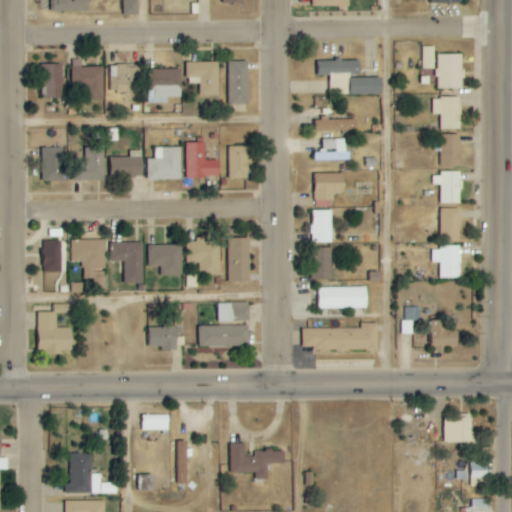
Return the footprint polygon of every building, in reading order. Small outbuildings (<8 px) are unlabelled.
[(51,0),(52,12),(88,11),(88,3),(93,3),(92,0),(51,0)] [(123,0),(124,15),(139,15),(138,0),(123,0)] [(435,47),(423,47),(422,69),(435,69),(435,47)] [(437,55),(437,89),(464,89),(463,54),(437,55)] [(81,67),(81,60),(72,60),(71,91),(85,92),(85,100),(103,100),(104,67),(81,67)] [(318,61),(318,76),(330,76),(360,75),(360,60),(318,61)] [(228,62),(229,104),(249,104),(248,61),(228,62)] [(218,96),(219,62),(186,62),(185,78),(199,78),(199,96),(218,96)] [(63,64),(42,64),(41,98),(62,98),(63,64)] [(110,91),(141,93),(142,66),(111,65),(110,91)] [(152,70),(153,90),(148,90),(148,103),(168,103),(168,98),(181,97),(181,69),(152,70)] [(350,95),(382,94),(381,78),(350,78),(350,95)] [(439,130),(461,130),(461,98),(433,98),(433,114),(439,114),(439,130)] [(358,130),(357,119),(316,120),(316,132),(358,130)] [(441,167),(461,166),(460,134),(441,135),(441,167)] [(351,160),(351,140),(322,141),(323,152),(313,152),(313,161),(351,160)] [(205,143),(186,143),(187,178),(219,178),(219,160),(205,160),(205,143)] [(43,182),(64,181),(63,147),(42,148),(43,182)] [(250,147),(228,147),(229,179),(250,179),(250,147)] [(104,148),(85,148),(85,158),(72,158),(73,181),(105,180),(104,148)] [(181,148),(155,148),(155,159),(147,159),(148,180),(181,180),(181,148)] [(130,158),(111,158),(111,177),(143,177),(142,151),(130,151),(130,158)] [(315,173),(315,207),(332,207),(332,193),(344,194),(344,174),(315,173)] [(460,173),(432,173),(433,185),(439,185),(439,204),(460,204),(460,173)] [(461,209),(441,209),(440,241),(460,241),(461,209)] [(331,243),(332,210),(312,210),(311,243),(331,243)] [(228,283),(250,283),(250,238),(229,238),(228,283)] [(105,240),(70,240),(71,262),(83,262),(83,278),(95,278),(95,269),(106,269),(105,240)] [(221,276),(220,240),(195,240),(195,242),(185,242),(186,264),(199,263),(199,276),(221,276)] [(61,273),(62,242),(43,241),(43,272),(61,273)] [(111,262),(124,262),(124,284),(144,284),(143,242),(111,243),(111,262)] [(182,245),(149,245),(149,267),(161,267),(161,275),(182,276),(182,245)] [(439,278),(460,279),(461,247),(432,247),(432,263),(439,263),(439,278)] [(331,280),(332,248),(313,248),(312,280),(331,280)] [(317,288),(318,309),(368,308),(368,287),(317,288)] [(218,322),(250,321),(250,303),(218,303),(218,322)] [(403,334),(413,334),(413,321),(420,321),(420,307),(402,308),(403,334)] [(150,328),(150,347),(162,347),(162,349),(184,348),(182,311),(174,311),(174,318),(163,318),(164,328),(150,328)] [(38,352),(72,353),(72,328),(56,328),(57,313),(39,312),(38,352)] [(433,351),(457,351),(458,322),(434,322),(433,351)] [(302,330),(302,352),(378,351),(378,324),(361,324),(361,329),(302,330)] [(249,326),(199,326),(199,347),(249,346),(249,326)] [(141,415),(141,431),(169,431),(169,416),(141,415)] [(471,418),(443,418),(443,443),(472,443),(471,418)] [(176,484),(187,484),(187,442),(177,442),(176,484)] [(231,474),(255,473),(255,480),(268,480),(267,465),(285,464),(285,451),(255,451),(255,457),(245,458),(245,444),(230,444),(231,474)] [(71,454),(70,484),(66,484),(66,494),(113,495),(113,483),(101,483),(101,474),(92,474),(92,454),(71,454)] [(487,486),(487,465),(469,465),(469,486),(487,486)] [(137,492),(153,491),(153,475),(137,476),(137,492)] [(491,511),(492,500),(471,499),(471,511),(491,511)] [(105,511),(105,501),(65,501),(65,511),(105,511)]
